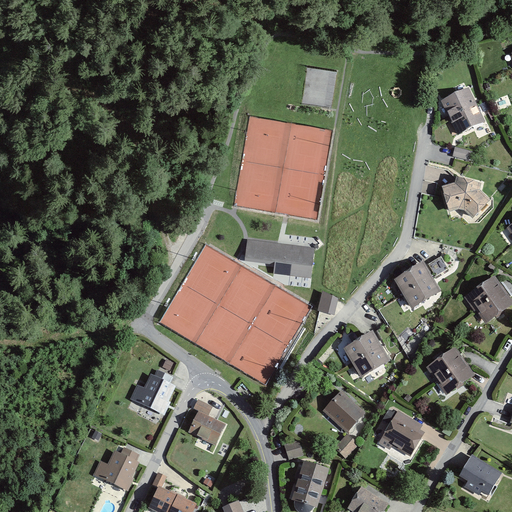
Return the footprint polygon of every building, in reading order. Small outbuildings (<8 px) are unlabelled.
[(470,91),(443,104),(460,138),(487,125),(470,91)] [(456,148),(454,157),(471,160),(473,153),(456,148)] [(451,217),(465,213),(474,223),(493,206),(482,195),(483,188),(459,183),(457,189),(444,193),(451,217)] [(314,249),(245,240),(242,262),(285,268),(283,277),(310,281),(314,249)] [(425,267),(395,285),(413,315),(443,298),(425,267)] [(511,303),(497,281),(466,301),(485,329),(511,311),(511,303)] [(335,315),(341,297),(325,292),(319,310),(335,315)] [(412,327),(403,336),(410,341),(419,333),(412,327)] [(374,331),(344,350),(363,380),(393,361),(374,331)] [(456,348),(427,368),(447,396),(476,376),(456,348)] [(177,389),(152,378),(146,392),(138,389),(131,403),(165,418),(177,389)] [(343,391),(324,411),(348,434),(367,414),(343,391)] [(199,399),(194,409),(208,415),(213,406),(199,399)] [(382,441),(412,458),(429,429),(399,412),(382,441)] [(225,426),(199,415),(190,436),(215,447),(225,426)] [(89,430),(85,436),(96,441),(100,434),(89,430)] [(348,435),(335,449),(347,460),(360,446),(348,435)] [(300,442),(285,446),(290,462),(305,458),(300,442)] [(138,466),(113,456),(108,468),(97,463),(91,477),(128,492),(138,466)] [(460,477),(469,483),(466,488),(480,497),(484,491),(490,496),(503,474),(473,456),(460,477)] [(304,462),(292,501),(295,502),(295,503),(295,509),(298,511),(297,511),(311,511),(312,511),(314,510),(314,508),(318,509),(330,471),(304,462)] [(159,472),(153,485),(161,489),(168,477),(159,472)] [(363,487),(348,509),(352,511),(386,511),(390,505),(363,487)] [(194,511),(196,509),(159,492),(154,502),(149,511),(194,511)] [(224,507),(225,511),(244,511),(240,502),(224,507)]
